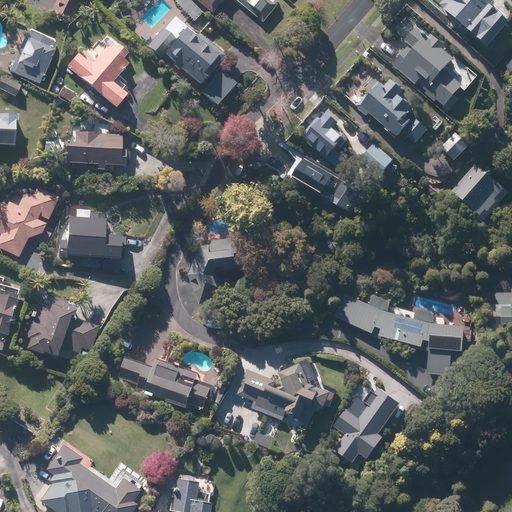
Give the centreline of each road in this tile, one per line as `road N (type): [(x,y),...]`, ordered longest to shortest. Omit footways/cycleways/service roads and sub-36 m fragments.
road 1 (unknown): [(306,63),(422,162),(456,169),(483,156),(503,135),(496,82),(430,17),(396,0)]
road 2 (residential): [(365,0),(238,136),(207,189)]
